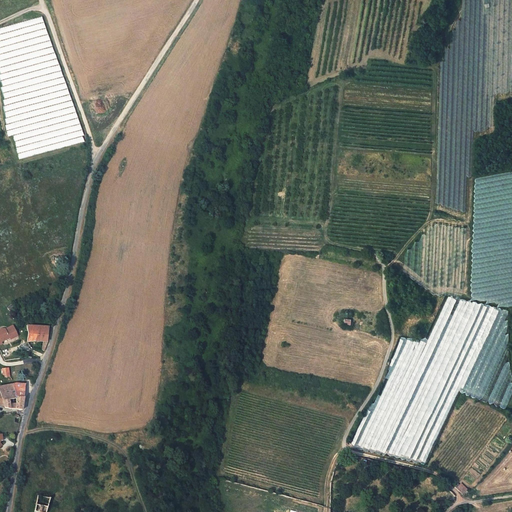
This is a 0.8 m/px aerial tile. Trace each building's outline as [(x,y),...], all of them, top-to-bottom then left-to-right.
[(65,146),(83,141),(76,117),(70,119),(72,126),(66,127),(69,139),(64,141),(65,146)] [(5,124),(7,136),(13,135),(13,133),(18,133),(17,128),(20,127),(20,132),(22,131),(21,123),(14,124),(14,118),(5,119),(6,124),(5,124)] [(38,338),(37,347),(39,347),(41,337),(41,336),(41,329),(42,323),(24,322),(20,322),(19,337),(38,338)] [(1,342),(17,336),(12,324),(0,328),(0,344),(2,344),(1,342)] [(21,381),(12,382),(2,383),(0,383),(0,403),(17,406),(21,381)] [(456,488),(461,495),(467,489),(463,485),(461,487),(459,485),(456,488)] [(34,491),(31,506),(43,509),(47,493),(34,491)]
